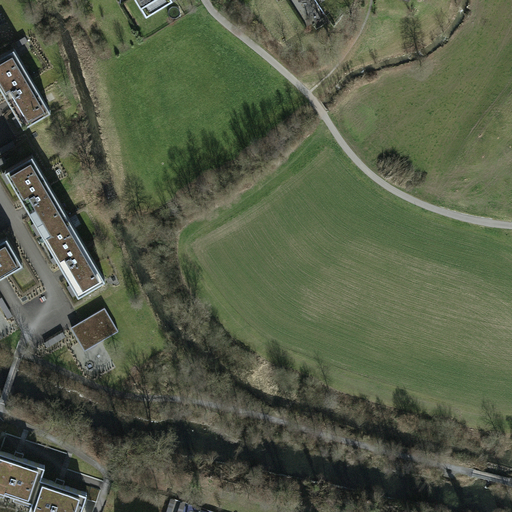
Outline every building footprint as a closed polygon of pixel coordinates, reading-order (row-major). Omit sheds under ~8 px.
[(171,0),(135,0),(140,8),(148,4),(153,11),(172,1),(171,0)] [(51,111),(15,50),(0,58),(0,85),(25,127),(51,111)] [(107,281),(35,158),(10,172),(82,296),(107,281)] [(0,244),(0,278),(23,266),(8,240),(0,244)] [(86,349),(120,329),(106,307),(73,327),(86,349)] [(17,450),(20,437),(6,433),(2,446),(17,450)] [(46,470),(0,454),(0,495),(33,506),(30,511),(83,511),(88,498),(42,483),(46,470)] [(209,511),(210,510),(169,500),(166,511),(209,511)]
